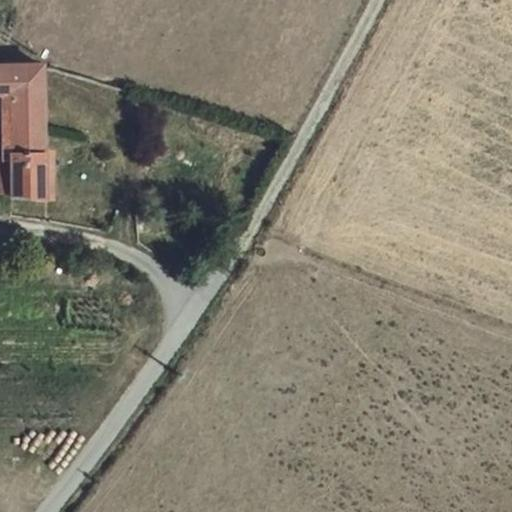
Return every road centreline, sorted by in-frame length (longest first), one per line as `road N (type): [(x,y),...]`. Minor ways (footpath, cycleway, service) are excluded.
road 1 (unclassified): [(370,0),(209,310),(51,511)]
road 2 (unknown): [(209,310),(176,267),(144,246),(105,231),(0,227)]
